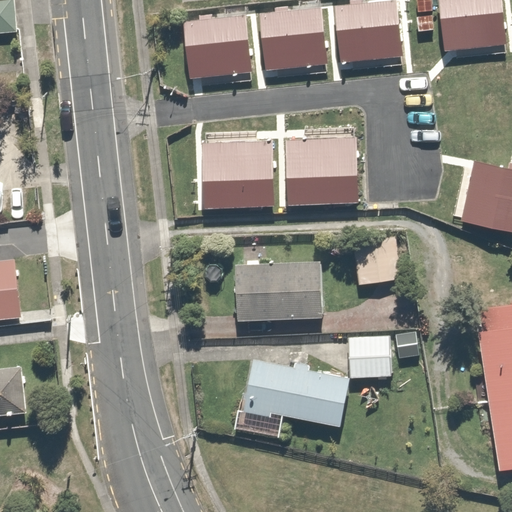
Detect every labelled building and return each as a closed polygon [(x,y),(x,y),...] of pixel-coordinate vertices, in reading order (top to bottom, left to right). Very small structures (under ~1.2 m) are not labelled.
[(18,0),(0,1),(0,32),(20,31),(18,0)] [(397,0),(371,0),(337,4),(343,60),(404,53),(397,0)] [(504,0),(443,0),(449,49),(510,42),(504,0)] [(324,5),(263,12),(270,68),(331,61),(324,5)] [(245,15),(185,22),(191,78),(252,71),(245,15)] [(361,138),(291,141),(293,202),(363,200),(361,138)] [(270,140),(200,142),(202,204),(272,202),(270,140)] [(511,161),(475,155),(463,222),(511,231),(511,161)] [(358,237),(358,286),(404,285),(404,237),(358,237)] [(0,318),(23,316),(16,258),(0,260),(0,318)] [(322,317),(321,261),(237,264),(238,320),(322,317)] [(511,472),(511,309),(476,315),(502,474),(511,472)] [(396,335),(355,335),(354,378),(396,378),(396,335)] [(341,427),(351,378),(256,358),(244,414),(272,420),(274,413),(341,427)] [(0,414),(29,412),(24,367),(0,369),(0,414)]
